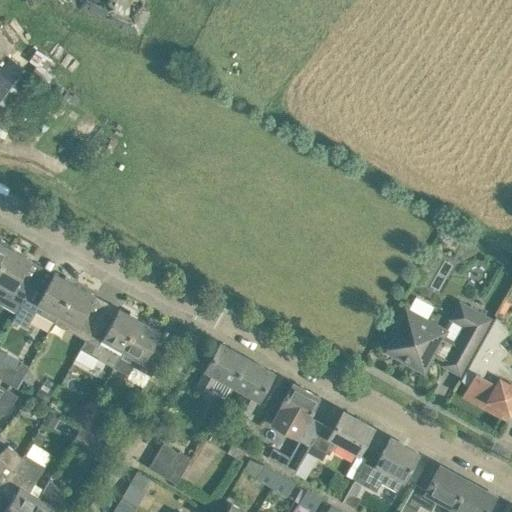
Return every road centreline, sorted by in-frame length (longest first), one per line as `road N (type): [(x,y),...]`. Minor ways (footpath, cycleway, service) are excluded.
road 1 (residential): [(511,480),(208,312)]
road 2 (residential): [(0,205),(208,312)]
road 3 (residential): [(91,511),(208,312)]
